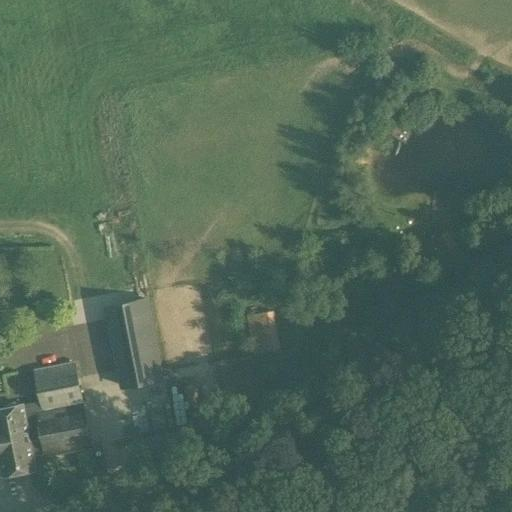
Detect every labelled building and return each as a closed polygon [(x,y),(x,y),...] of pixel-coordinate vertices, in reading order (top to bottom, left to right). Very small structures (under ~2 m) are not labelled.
[(425,238),(438,266),(465,254),(452,225),(425,238)] [(146,301),(105,310),(121,388),(162,380),(146,301)] [(247,316),(254,355),(282,349),(275,311),(247,316)] [(216,365),(225,420),(272,412),(263,357),(216,365)] [(0,441),(28,436),(27,429),(40,427),(37,408),(81,401),(73,364),(36,370),(40,402),(22,405),(0,409),(0,441)] [(28,436),(0,441),(0,458),(3,475),(35,469),(32,456),(45,453),(45,456),(91,449),(81,401),(37,408),(40,427),(42,438),(29,441),(28,436)] [(226,431),(229,438),(234,435),(231,428),(226,431)] [(111,494),(108,474),(54,483),(57,504),(111,494)]
